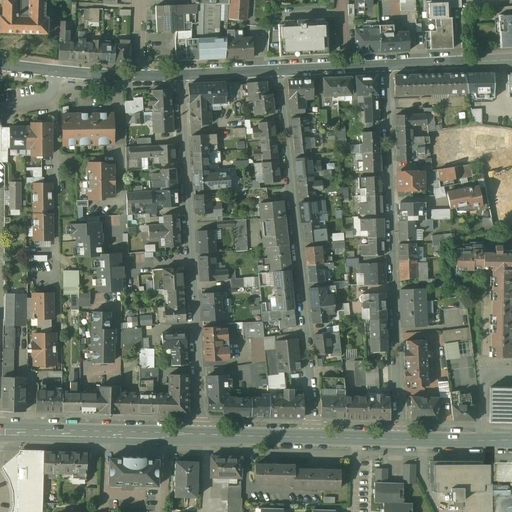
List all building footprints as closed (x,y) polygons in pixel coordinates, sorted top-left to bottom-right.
[(2,0),(2,16),(0,15),(0,31),(18,32),(18,33),(27,34),(27,33),(47,34),(48,18),(45,17),(44,0),(2,0)] [(194,24),(182,24),(182,5),(155,7),(156,32),(175,32),(175,36),(174,40),(174,45),(174,49),(175,53),(175,56),(177,62),(224,59),(225,49),(219,49),(219,38),(219,32),(219,27),(214,27),(215,5),(215,0),(190,0),(191,4),(195,4),(194,24)] [(229,0),(228,19),(246,21),(247,0),(229,0)] [(415,0),(409,0),(399,0),(400,11),(415,11),(415,0)] [(448,1),(425,1),(426,20),(434,19),(451,19),(451,18),(449,18),(448,1)] [(191,4),(191,5),(182,5),(182,24),(194,24),(195,4),(191,4)] [(511,8),(511,7),(487,8),(488,18),(498,17),(498,16),(511,15),(511,8)] [(98,9),(88,9),(88,23),(98,23),(98,9)] [(501,25),(502,48),(511,46),(511,15),(498,16),(498,17),(499,25),(501,25)] [(451,19),(434,19),(435,28),(440,28),(440,31),(429,32),(430,50),(452,49),(451,19)] [(296,21),(297,24),(297,36),(302,35),(303,52),(328,51),(327,23),(308,23),(308,20),(296,21)] [(69,23),(60,22),(59,44),(69,44),(69,43),(69,23)] [(328,55),(328,51),(303,52),(302,35),(297,36),(297,24),(278,25),(279,57),(328,55)] [(369,26),(370,30),(355,30),(354,30),(355,54),(380,53),(380,52),(379,34),(379,26),(369,26)] [(242,31),(227,31),(226,39),(242,39),(242,31)] [(407,32),(393,33),(394,51),(408,51),(407,32)] [(393,33),(379,34),(380,52),(394,51),(393,33)] [(242,39),(226,39),(225,49),(224,59),(252,58),(251,38),(242,39)] [(129,41),(119,41),(119,45),(114,45),(114,63),(129,64),(129,41)] [(69,43),(69,44),(59,44),(58,60),(74,61),(75,43),(69,43)] [(88,44),(75,43),(74,61),(87,62),(88,44)] [(93,44),(88,44),(87,62),(101,62),(101,45),(93,44)] [(109,45),(101,45),(101,62),(114,63),(114,45),(109,45)] [(408,75),(393,76),(394,96),(467,93),(463,73),(445,74),(408,75)] [(494,73),(463,73),(467,93),(489,93),(494,93),(494,85),(494,73)] [(375,76),(355,77),(356,91),(356,95),(363,95),(376,94),(375,76)] [(336,78),(322,79),(323,97),(331,97),(332,101),(337,101),(336,78)] [(350,78),(336,78),(337,101),(343,100),(343,96),(350,96),(351,95),(351,92),(350,78)] [(311,79),(287,81),(288,98),(290,98),(290,109),(291,109),(301,109),(303,108),(303,97),(312,96),(311,79)] [(264,82),(247,84),(248,96),(249,101),(250,101),(250,100),(254,100),(255,115),(272,114),(271,101),(270,95),(265,96),(264,82)] [(241,83),(225,84),(226,99),(242,98),(242,96),(241,85),(241,83)] [(225,84),(191,85),(188,88),(189,104),(202,104),(226,102),(226,99),(225,84)] [(170,90),(151,91),(151,96),(149,97),(149,104),(152,104),(152,112),(171,111),(170,90)] [(376,94),(363,95),(365,123),(378,122),(376,94)] [(131,113),(131,124),(145,124),(145,97),(134,97),(134,100),(124,100),(124,113),(131,113)] [(202,104),(189,104),(190,125),(210,124),(210,111),(202,111),(202,104)] [(481,121),(481,109),(472,108),(472,121),(481,121)] [(171,111),(152,112),(153,132),(173,131),(171,111)] [(105,114),(62,115),(62,145),(69,145),(69,142),(74,142),(74,145),(80,145),(80,142),(88,142),(89,145),(98,145),(98,142),(103,142),(103,127),(104,127),(103,124),(105,124),(105,114)] [(425,114),(395,115),(395,126),(411,125),(426,125),(425,114)] [(308,116),(291,118),(293,135),(292,136),(308,134),(310,134),(308,116)] [(233,127),(244,127),(243,117),(232,118),(233,127)] [(273,122),(257,123),(257,127),(258,137),(259,141),(275,140),(273,122)] [(50,124),(31,124),(31,128),(25,128),(25,148),(31,148),(31,156),(50,155),(50,124)] [(411,125),(395,126),(395,145),(411,144),(411,137),(411,125)] [(17,128),(10,128),(9,149),(25,149),(25,148),(25,128),(17,128)] [(511,128),(490,139),(511,187),(511,128)] [(473,130),(436,134),(439,157),(475,153),(473,130)] [(378,132),(361,133),(361,145),(358,145),(359,153),(362,153),(379,152),(378,132)] [(423,133),(417,134),(417,137),(411,137),(411,144),(423,143),(423,133)] [(216,134),(191,136),(192,153),(207,152),(216,151),(216,134)] [(308,138),(308,134),(292,136),(292,137),(293,137),(294,152),(294,153),(309,151),(309,147),(318,146),(317,137),(308,138)] [(150,138),(136,139),(136,147),(140,147),(151,146),(150,138)] [(275,140),(259,141),(260,150),(261,156),(261,159),(277,157),(275,140)] [(423,143),(411,144),(412,151),(415,151),(416,156),(424,156),(423,143)] [(411,144),(395,145),(396,161),(412,161),(412,151),(411,144)] [(174,145),(157,146),(158,156),(158,164),(175,163),(174,145)] [(151,146),(140,147),(140,157),(158,156),(157,146),(151,146)] [(216,151),(207,152),(208,163),(220,163),(219,151),(216,151)] [(207,152),(192,153),(193,170),(208,169),(208,163),(207,152)] [(379,152),(362,153),(362,161),(363,172),(380,171),(379,152)] [(310,158),(296,159),(296,158),(295,159),(297,178),(312,177),(312,172),(320,171),(319,162),(311,163),(310,158)] [(277,160),(261,162),(263,182),(279,181),(277,160)] [(104,165),(102,163),(88,163),(88,167),(86,170),(86,174),(88,174),(91,176),(91,186),(89,188),(86,188),(86,193),(89,195),(89,199),(102,199),(105,197),(113,197),(113,165),(104,165)] [(470,165),(438,170),(440,180),(440,181),(452,178),(471,174),(470,165)] [(30,177),(31,183),(43,182),(43,167),(34,168),(34,177),(30,177)] [(175,169),(159,170),(159,173),(160,180),(176,179),(175,169)] [(208,169),(193,170),(194,190),(209,189),(209,174),(208,169)] [(423,171),(396,172),(397,191),(419,190),(419,189),(424,189),(423,171)] [(228,172),(209,174),(209,189),(230,187),(228,172)] [(380,176),(365,177),(365,189),(366,196),(381,196),(380,176)] [(312,177),(297,178),(299,196),(299,198),(314,196),(314,192),(323,191),(321,181),(313,182),(312,177)] [(452,178),(440,181),(440,180),(438,180),(439,187),(454,184),(452,178)] [(176,179),(160,180),(160,187),(160,191),(176,190),(176,179)] [(258,180),(249,181),(249,182),(250,189),(258,188),(258,180)] [(20,183),(10,183),(10,209),(20,209),(20,183)] [(51,184),(32,184),(33,210),(36,210),(36,214),(33,215),(34,241),(52,240),(51,214),(46,214),(46,209),(51,209),(51,184)] [(477,186),(446,192),(450,208),(455,207),(455,208),(477,208),(477,206),(481,206),(477,186)] [(176,190),(160,191),(160,195),(155,195),(156,203),(161,203),(161,206),(177,205),(176,190)] [(150,191),(141,192),(141,203),(151,203),(150,191)] [(220,193),(210,194),(210,203),(220,202),(220,193)] [(210,194),(194,195),(195,214),(204,214),(204,217),(221,216),(220,202),(210,203),(210,194)] [(381,196),(366,196),(366,214),(381,214),(381,196)] [(282,201),(259,203),(260,219),(283,217),(282,201)] [(322,201),(299,203),(301,223),(302,224),(318,222),(317,214),(323,213),(322,201)] [(425,203),(400,203),(400,215),(399,215),(399,220),(398,220),(398,221),(425,220),(425,203)] [(449,209),(430,210),(430,220),(431,220),(449,219),(449,209)] [(178,215),(162,216),(163,225),(163,231),(179,230),(178,215)] [(283,217),(267,219),(269,236),(270,243),(286,241),(283,217)] [(381,219),(367,220),(367,230),(367,238),(382,237),(381,219)] [(247,220),(233,222),(234,227),(235,252),(249,251),(247,220)] [(398,221),(398,240),(421,240),(421,231),(431,231),(431,220),(430,220),(425,220),(398,221)] [(318,222),(302,224),(304,242),(326,241),(326,240),(325,229),(318,229),(318,222)] [(77,257),(96,256),(101,256),(100,241),(101,241),(101,234),(100,234),(99,223),(70,225),(70,235),(76,235),(77,257)] [(179,230),(163,231),(164,238),(163,238),(164,247),(180,246),(179,230)] [(214,230),(197,231),(198,253),(215,252),(214,230)] [(343,234),(332,235),(333,242),(343,242),(343,234)] [(382,237),(367,238),(367,245),(368,256),(383,255),(382,237)] [(415,244),(399,244),(399,260),(415,260),(415,248),(415,244)] [(146,257),(156,257),(155,245),(146,245),(146,257)] [(286,245),(268,247),(269,258),(270,267),(288,266),(286,245)] [(500,246),(494,246),(494,253),(481,253),(481,245),(472,245),(472,247),(464,247),(464,249),(456,249),(455,269),(461,269),(461,270),(473,271),(473,269),(483,269),(483,265),(491,266),(491,271),(492,271),(490,352),(491,352),(491,357),(511,358),(511,349),(511,253),(501,253),(501,246),(500,246)] [(320,246),(304,247),(306,265),(322,263),(321,258),(320,246)] [(140,262),(140,253),(130,253),(130,262),(140,262)] [(101,256),(96,256),(98,291),(121,290),(120,277),(122,277),(121,268),(120,268),(119,254),(101,256)] [(199,272),(214,271),(214,256),(198,257),(199,272)] [(269,258),(261,259),(262,265),(264,265),(264,268),(270,267),(269,258)] [(415,260),(399,260),(400,280),(415,277),(415,276),(415,263),(415,260)] [(322,263),(306,265),(308,283),(324,281),(322,269),(322,263)] [(426,273),(425,263),(415,263),(415,276),(415,277),(415,281),(426,280),(426,273)] [(369,264),(360,264),(361,273),(364,273),(364,278),(369,278),(369,264)] [(383,264),(369,264),(369,278),(369,285),(384,284),(383,264)] [(180,268),(153,270),(151,270),(153,290),(160,290),(166,289),(182,288),(181,268),(180,268)] [(214,271),(199,272),(200,281),(227,279),(226,270),(214,271)] [(234,270),(226,270),(227,279),(230,279),(235,279),(235,278),(234,270)] [(289,270),(272,271),(273,280),(276,311),(293,310),(289,270)] [(272,271),(257,273),(258,282),(273,280),(272,271)] [(491,271),(482,271),(480,357),(491,357),(491,352),(490,352),(492,271),(491,271)] [(243,278),(235,278),(235,279),(230,279),(231,289),(244,288),(243,278)] [(78,281),(63,282),(63,295),(78,295),(78,281)] [(334,287),(309,289),(311,308),(326,306),(333,305),(332,297),(335,297),(334,287)] [(182,288),(166,289),(167,302),(164,302),(164,307),(183,306),(182,288)] [(423,288),(400,290),(401,303),(423,302),(423,288)] [(53,293),(36,294),(36,298),(26,298),(27,319),(36,319),(50,319),(53,319),(53,293)] [(93,293),(81,293),(81,306),(93,306),(93,293)] [(223,293),(201,294),(201,308),(220,307),(220,300),(224,300),(223,293)] [(384,294),(368,295),(369,309),(369,319),(385,319),(384,294)] [(13,295),(9,295),(6,297),(6,298),(3,298),(3,319),(2,337),(14,337),(14,329),(12,326),(12,325),(24,325),(24,299),(16,298),(15,298),(13,295)] [(368,295),(362,295),(359,297),(359,301),(362,303),(366,303),(366,309),(369,309),(368,295)] [(423,302),(401,303),(401,315),(424,314),(423,302)] [(333,305),(326,306),(327,315),(334,314),(333,305)] [(183,306),(164,307),(165,324),(184,323),(183,306)] [(326,306),(311,308),(313,324),(328,322),(327,315),(326,306)] [(220,307),(201,308),(202,321),(225,319),(224,314),(221,314),(220,307)] [(276,311),(269,312),(269,321),(277,320),(277,321),(278,321),(279,329),(295,327),(293,310),(276,311)] [(109,313),(92,312),(91,361),(112,362),(113,342),(114,330),(109,330),(109,313)] [(424,314),(401,315),(402,327),(425,326),(424,314)] [(154,325),(154,315),(141,315),(141,325),(154,325)] [(51,327),(50,319),(36,319),(37,328),(40,328),(40,327),(51,327)] [(385,319),(369,319),(369,323),(369,334),(369,340),(386,339),(385,319)] [(252,338),(263,337),(262,322),(242,323),(243,339),(252,338)] [(203,344),(228,343),(227,329),(220,329),(220,326),(202,328),(203,344)] [(468,328),(461,329),(463,341),(470,340),(468,328)] [(141,329),(121,330),(121,348),(140,349),(142,349),(141,329)] [(461,329),(455,330),(456,342),(463,341),(461,329)] [(448,330),(441,331),(442,344),(450,343),(448,330)] [(455,330),(448,330),(450,343),(456,342),(455,330)] [(185,332),(162,333),(163,348),(170,348),(186,347),(185,332)] [(51,333),(42,334),(41,334),(33,334),(33,343),(35,345),(35,354),(33,356),(34,366),(55,365),(54,333),(51,333)] [(328,333),(314,335),(316,355),(330,353),(328,334),(328,333)] [(338,333),(328,334),(330,353),(340,352),(338,333)] [(274,336),(263,338),(264,351),(275,350),(274,341),(274,336)] [(14,337),(2,337),(2,349),(11,349),(11,350),(14,350),(14,337)] [(264,351),(263,338),(263,337),(252,338),(254,364),(265,363),(264,351)] [(296,339),(274,341),(275,350),(278,373),(300,371),(296,339)] [(426,340),(405,341),(406,370),(404,370),(404,382),(410,382),(410,389),(411,389),(423,389),(423,386),(428,386),(426,358),(430,358),(429,351),(426,351),(426,340)] [(228,343),(203,344),(205,361),(229,360),(228,343)] [(186,347),(170,348),(172,365),(187,364),(186,347)] [(25,378),(10,377),(11,350),(11,349),(2,349),(1,411),(9,411),(16,411),(24,411),(25,378)] [(364,361),(355,361),(355,372),(364,372),(364,361)] [(146,368),(139,369),(138,393),(152,394),(153,368),(146,368)] [(188,375),(169,375),(169,394),(157,394),(156,414),(187,415),(188,375)] [(227,376),(206,377),(207,398),(208,398),(228,398),(227,376)] [(334,380),(320,381),(321,391),(344,390),(343,379),(334,379),(334,380)] [(119,387),(99,386),(99,392),(87,392),(81,392),(81,412),(87,412),(99,413),(119,414),(119,393),(119,387)] [(511,388),(490,388),(489,422),(511,422),(511,388)] [(292,389),(284,389),(284,390),(275,389),(275,396),(270,395),(269,417),(302,417),(302,396),(292,396),(292,389)] [(423,389),(411,389),(411,397),(423,397),(423,389)] [(62,391),(36,390),(35,411),(62,412),(62,392),(62,391)] [(459,391),(449,392),(451,405),(472,405),(470,394),(459,395),(459,391)] [(70,392),(62,392),(62,412),(81,412),(81,392),(76,392),(70,392)] [(138,393),(119,393),(119,413),(137,413),(138,393)] [(152,394),(138,393),(137,413),(156,414),(157,394),(152,394)] [(381,394),(374,394),(374,397),(367,397),(367,419),(389,420),(388,397),(381,397),(381,394)] [(270,395),(261,395),(261,399),(251,399),(250,416),(269,417),(270,395)] [(344,397),(321,397),(320,418),(344,418),(344,397)] [(367,397),(355,397),(344,397),(344,418),(367,419),(367,397)] [(423,397),(411,397),(410,420),(418,420),(428,420),(437,420),(437,398),(423,397)] [(228,398),(208,398),(208,409),(223,409),(223,415),(250,416),(251,399),(228,398)] [(472,405),(451,405),(453,421),(454,421),(473,421),(473,422),(474,422),(472,405)] [(13,505),(11,511),(41,511),(43,473),(43,452),(8,451),(8,453),(2,468),(9,479),(13,492),(13,504),(13,505)] [(59,453),(43,452),(43,473),(59,473),(59,453)] [(86,453),(59,453),(59,473),(72,474),(85,474),(86,453)] [(241,457),(210,456),(210,477),(227,477),(240,478),(241,457)] [(145,458),(122,457),(122,459),(109,458),(108,485),(157,486),(158,460),(145,459),(145,458)] [(197,462),(174,462),(174,497),(196,497),(197,462)] [(415,465),(403,464),(402,483),(414,484),(415,465)] [(493,464),(432,464),(432,491),(452,491),(452,501),(462,501),(462,491),(487,491),(487,485),(493,485),(493,464)] [(293,482),(293,470),(293,466),(254,465),(254,474),(258,474),(257,483),(253,482),(253,483),(285,484),(285,482),(293,482)] [(386,469),(374,469),(374,483),(386,483),(386,469)] [(293,470),(293,482),(293,488),(301,488),(301,486),(308,487),(308,488),(338,489),(339,472),(293,470)] [(240,478),(227,477),(227,498),(239,499),(239,498),(240,478)] [(383,503),(401,503),(402,483),(386,483),(374,483),(373,503),(383,503)] [(487,491),(462,491),(462,501),(461,511),(492,511),(493,485),(487,485),(487,491)] [(97,489),(86,488),(86,499),(97,500),(97,489)] [(239,499),(227,498),(226,511),(240,511),(241,498),(239,498),(239,499)] [(411,511),(411,503),(401,503),(383,503),(382,511),(411,511)]
